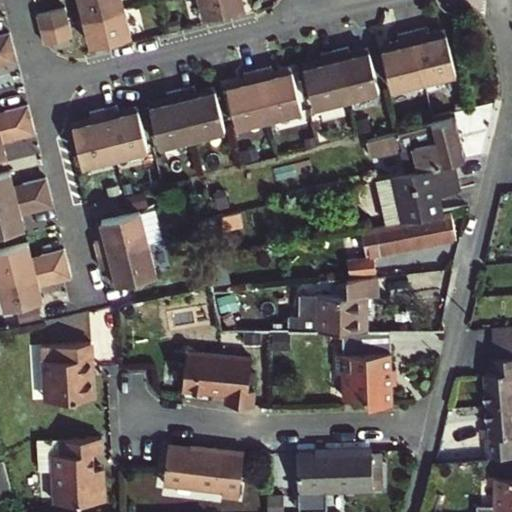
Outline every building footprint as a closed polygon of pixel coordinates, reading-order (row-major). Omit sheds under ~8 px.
[(87,0),(92,19),(131,10),(129,0),(87,0)] [(245,0),(203,0),(208,20),(248,11),(245,0)] [(46,15),(50,29),(77,23),(73,8),(46,15)] [(131,10),(92,19),(98,47),(138,37),(131,10)] [(77,23),(50,29),(53,44),(80,37),(77,23)] [(0,51),(20,47),(17,32),(0,36),(0,51)] [(424,32),(410,35),(422,86),(455,78),(445,39),(437,41),(435,35),(425,38),(424,32)] [(410,35),(397,39),(398,44),(388,47),(390,53),(381,55),(390,94),(422,86),(410,35)] [(24,61),(20,47),(0,51),(0,66),(24,61)] [(348,50),(335,54),(346,102),(379,94),(370,55),(351,60),(348,50)] [(335,54),(321,57),(323,66),(304,71),(314,110),(346,102),(335,54)] [(273,68),(259,72),(271,120),(303,113),(294,73),(275,78),(273,68)] [(259,72),(245,75),(247,84),(228,89),(238,128),(271,120),(259,72)] [(197,87),(183,90),(195,139),(228,131),(218,91),(199,96),(197,87)] [(183,90),(169,93),(172,102),(153,107),(162,146),(195,139),(183,90)] [(0,126),(37,117),(34,103),(11,109),(8,113),(2,114),(0,106),(0,126)] [(122,105),(108,108),(119,157),(152,149),(143,109),(124,114),(122,105)] [(108,108),(94,111),(96,121),(77,125),(87,165),(119,157),(108,108)] [(371,149),(402,141),(408,168),(452,158),(465,155),(456,115),(368,136),(370,146),(371,149)] [(41,132),(37,117),(0,126),(0,156),(11,154),(7,136),(13,134),(17,137),(41,132)] [(370,146),(368,136),(362,137),(364,147),(370,146)] [(452,158),(408,168),(393,171),(403,215),(439,208),(435,190),(444,188),(442,181),(456,178),(452,158)] [(0,201),(54,188),(51,174),(27,179),(25,184),(19,185),(15,167),(0,170),(0,201)] [(403,215),(393,171),(378,174),(387,218),(403,215)] [(216,211),(208,173),(192,177),(199,214),(216,211)] [(456,178),(442,181),(444,188),(458,185),(456,178)] [(57,202),(54,188),(0,201),(0,231),(28,225),(24,207),(30,205),(34,208),(57,202)] [(103,237),(97,238),(101,252),(151,240),(163,237),(156,206),(144,209),(143,207),(105,217),(107,225),(101,227),(103,237)] [(450,209),(373,223),(379,250),(455,236),(450,209)] [(219,210),(216,211),(199,214),(206,251),(219,248),(227,247),(219,210)] [(71,259),(68,245),(44,250),(42,254),(36,256),(31,238),(0,245),(0,272),(1,276),(71,259)] [(151,240),(101,252),(104,265),(110,264),(112,274),(118,273),(120,281),(159,272),(151,240)] [(223,270),(219,248),(206,251),(210,272),(223,270)] [(379,253),(353,255),(354,272),(381,269),(379,253)] [(74,273),(71,259),(1,276),(8,304),(45,295),(41,277),(47,276),(51,278),(66,274),(74,273)] [(227,286),(223,270),(210,272),(212,282),(213,287),(227,286)] [(351,328),(367,329),(367,297),(385,297),(386,271),(354,274),(354,296),(304,295),(304,316),(293,315),(293,327),(316,327),(351,328)] [(511,324),(489,326),(490,340),(511,338),(511,324)] [(397,370),(398,355),(395,354),(396,329),(367,329),(351,328),(350,354),(343,354),(342,372),(348,373),(347,399),(372,399),(372,405),(396,405),(396,384),(400,384),(401,370),(397,370)] [(92,335),(42,337),(42,372),(51,372),(51,392),(93,390),(93,367),(87,368),(87,351),(92,351),(92,335)] [(491,356),(511,354),(511,338),(490,340),(491,356)] [(250,355),(185,349),(182,386),(231,390),(230,400),(252,402),(253,388),(247,388),(250,355)] [(511,401),(511,354),(491,356),(493,372),(483,373),(485,404),(511,401)] [(487,429),(478,429),(478,438),(511,435),(511,401),(485,404),(487,429)] [(100,444),(58,446),(35,446),(37,478),(49,478),(50,511),(101,510),(101,476),(90,476),(90,460),(100,460),(100,444)] [(215,449),(174,446),(170,485),(229,490),(228,495),(245,497),(250,449),(215,445),(215,449)] [(295,450),(295,490),(295,509),(323,509),(323,490),(370,490),(371,451),(295,450)] [(0,481),(11,479),(8,466),(0,468),(0,481)] [(511,511),(511,473),(495,473),(493,511),(511,511)] [(11,479),(0,481),(0,495),(14,492),(11,479)]
